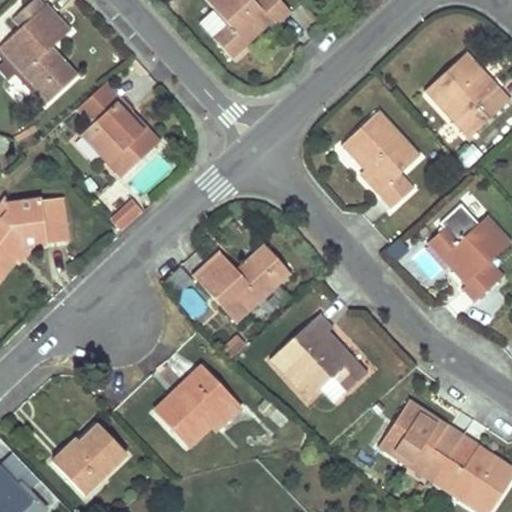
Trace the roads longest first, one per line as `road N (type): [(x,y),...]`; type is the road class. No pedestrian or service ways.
road 1 (residential): [(511,397),(442,353),(254,143)]
road 2 (residential): [(92,292),(254,143)]
road 3 (residential): [(254,143),(409,0)]
road 4 (residential): [(254,143),(123,0)]
road 5 (residential): [(0,380),(92,292)]
